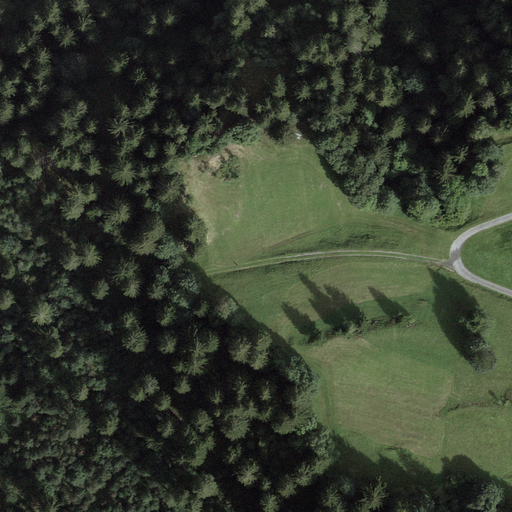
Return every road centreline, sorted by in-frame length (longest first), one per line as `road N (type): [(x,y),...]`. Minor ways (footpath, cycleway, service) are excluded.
road 1 (track): [(458,254),(379,241),(229,244),(151,266),(111,287)]
road 2 (track): [(511,211),(475,223),(459,238),(458,254),(481,274),(511,284)]
